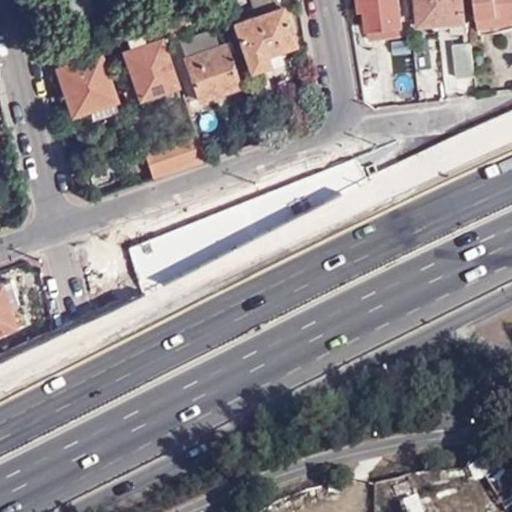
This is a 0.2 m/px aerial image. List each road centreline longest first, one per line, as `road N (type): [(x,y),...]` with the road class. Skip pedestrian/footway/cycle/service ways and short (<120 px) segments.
road 1 (motorway): [(511,173),(0,426)]
road 2 (motorway): [(0,487),(511,237)]
road 3 (tertiary): [(73,511),(511,293)]
road 4 (residential): [(351,135),(61,234)]
road 5 (residential): [(61,234),(11,0)]
road 6 (residential): [(488,110),(351,135)]
road 7 (residential): [(321,0),(351,135)]
